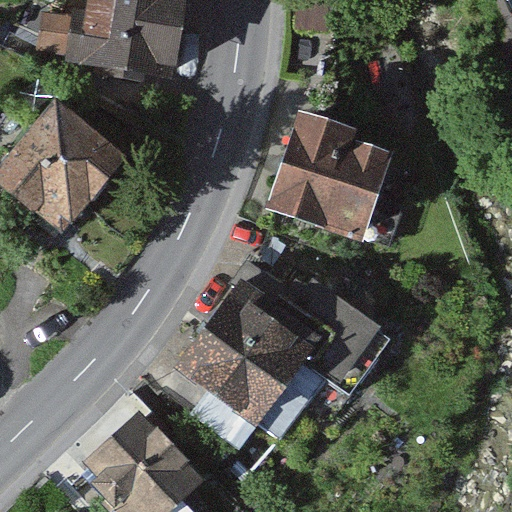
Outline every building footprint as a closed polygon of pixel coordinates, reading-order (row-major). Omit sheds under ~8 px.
[(189,0),(111,0),(101,64),(177,76),(189,0)] [(120,161),(53,105),(0,167),(0,188),(56,236),(69,221),(120,161)] [(304,124),(276,208),(384,244),(413,161),(304,124)] [(248,289),(186,371),(269,433),(330,351),(248,289)] [(157,413),(88,471),(122,511),(187,511),(218,486),(157,413)]
